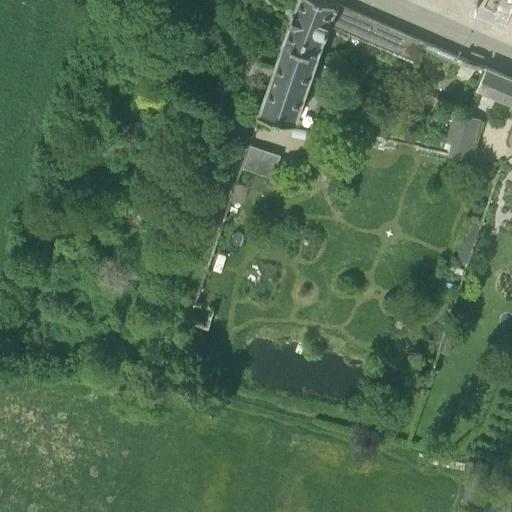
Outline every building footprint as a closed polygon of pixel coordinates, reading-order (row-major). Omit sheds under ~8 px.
[(464,56),(338,3),(330,0),(297,0),(283,41),(319,55),(330,24),(418,61),(424,47),(461,63),(464,56)] [(298,118),(322,56),(319,55),(283,41),(258,110),(298,118)] [(511,77),(486,67),(477,88),(511,102),(511,77)] [(479,117),(455,112),(446,153),(469,158),(479,117)] [(248,162),(277,165),(279,148),(250,145),(248,162)] [(484,511),(488,463),(467,461),(462,509),(484,511)]
